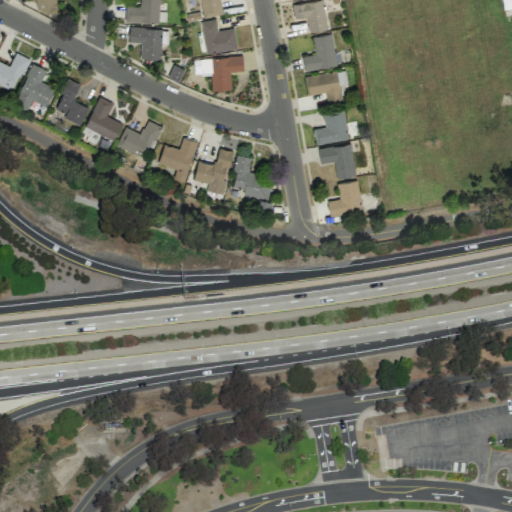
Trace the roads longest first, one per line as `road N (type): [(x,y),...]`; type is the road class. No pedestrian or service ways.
road 1 (motorway): [(511,266),(253,313),(0,337)]
road 2 (residential): [(80,511),(126,461),(198,425),(511,371)]
road 3 (motorway): [(0,420),(87,392),(364,347),(424,324)]
road 4 (motorway): [(312,275),(129,273),(55,244),(0,199)]
road 5 (motorway): [(312,275),(0,311)]
road 6 (residential): [(0,11),(184,104),(283,126)]
road 7 (motorway): [(0,389),(257,347)]
road 8 (motorway): [(0,371),(257,347)]
road 9 (residential): [(261,0),(303,235)]
road 10 (residential): [(303,235),(360,234),(511,208)]
road 11 (motorway): [(511,240),(312,275)]
road 12 (motorway): [(257,347),(424,324)]
